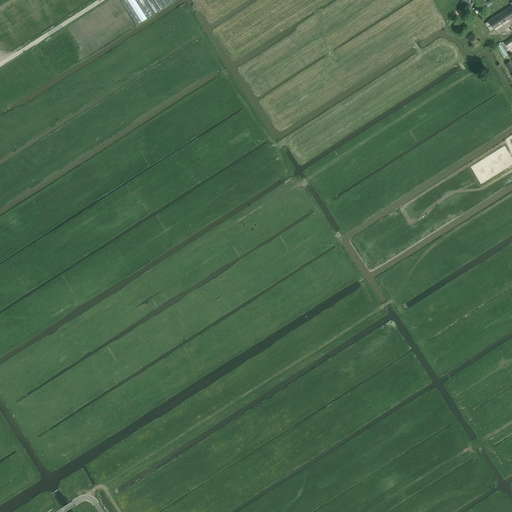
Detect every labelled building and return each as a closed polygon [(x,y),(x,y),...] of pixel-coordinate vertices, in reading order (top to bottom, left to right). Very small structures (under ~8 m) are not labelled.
[(110,0),(64,30),(83,59),(175,0),(110,0)] [(490,1),(483,5),(485,9),(492,4),(490,1)] [(511,1),(510,3),(511,6),(503,11),(509,19),(511,16),(511,1)] [(490,31),(509,19),(503,11),(485,24),(490,31)] [(501,44),(496,47),(503,57),(508,55),(501,44)]
